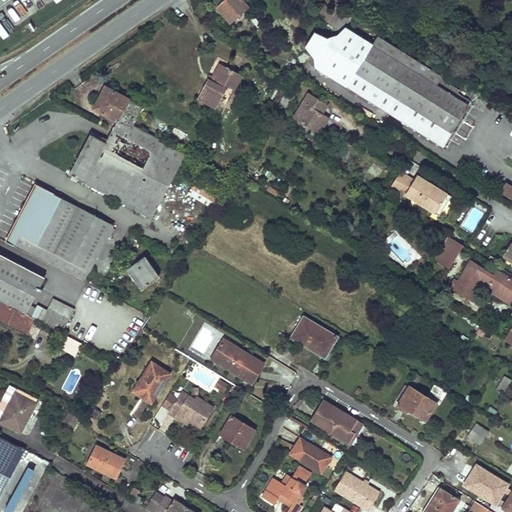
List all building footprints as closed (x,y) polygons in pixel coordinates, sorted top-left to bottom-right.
[(227,0),(218,8),(230,23),(248,8),(240,0),(227,0)] [(321,16),(328,24),(342,8),(337,5),(331,13),(328,10),(321,16)] [(342,8),(337,14),(349,21),(353,14),(342,8)] [(316,70),(441,148),(467,106),(461,102),(463,98),(437,82),(435,86),(382,53),(343,29),(349,21),(337,14),(328,24),(326,26),(338,34),(327,37),(315,34),(305,48),(313,60),(316,70)] [(435,86),(437,82),(384,49),(382,53),(435,86)] [(208,80),(198,99),(216,109),(223,98),(228,87),(234,90),(242,76),(220,65),(213,78),(211,82),(208,80)] [(287,90),(276,79),(270,90),(275,93),(270,103),(278,107),(285,94),(287,90)] [(106,87),(94,109),(117,122),(118,123),(125,110),(138,117),(143,107),(106,87)] [(228,87),(223,98),(228,101),(234,90),(228,87)] [(285,94),(278,107),(285,111),(292,97),(285,94)] [(308,94),(294,118),(319,134),(329,118),(322,114),(327,106),(308,94)] [(155,116),(150,127),(163,133),(168,122),(155,116)] [(117,122),(113,131),(120,135),(125,127),(118,123),(117,122)] [(125,127),(120,135),(126,138),(133,126),(127,123),(125,127)] [(133,126),(126,138),(153,152),(159,141),(133,126)] [(94,136),(72,176),(151,219),(180,166),(157,154),(153,152),(126,138),(120,135),(113,131),(108,141),(103,138),(101,140),(94,136)] [(159,141),(153,152),(157,154),(163,144),(159,141)] [(163,144),(157,154),(180,166),(185,156),(163,144)] [(401,175),(391,189),(433,217),(445,198),(436,191),(433,195),(430,192),(432,189),(417,179),(414,184),(401,175)] [(511,187),(506,184),(501,194),(511,200),(511,187)] [(35,185),(5,241),(13,245),(43,189),(35,185)] [(114,226),(43,189),(13,245),(84,282),(108,237),(112,230),(112,228),(114,226)] [(445,198),(433,217),(438,220),(450,201),(445,198)] [(181,234),(188,223),(173,214),(166,225),(181,234)] [(433,235),(426,245),(429,247),(436,236),(433,235)] [(463,245),(450,237),(436,259),(449,267),(463,245)] [(0,301),(3,303),(24,313),(26,315),(44,279),(0,255),(0,301)] [(143,259),(128,269),(142,290),(157,279),(143,259)] [(470,262),(457,283),(474,293),(481,282),(511,300),(511,287),(511,286),(511,284),(511,279),(497,271),(494,276),(470,262)] [(474,293),(457,283),(454,281),(450,288),(474,303),(483,288),(511,305),(511,300),(481,282),(474,293)] [(24,313),(3,303),(0,307),(0,317),(23,330),(30,317),(26,315),(24,313)] [(32,318),(35,319),(41,322),(47,311),(37,306),(32,318)] [(47,311),(41,322),(51,328),(59,313),(49,308),(47,311)] [(59,313),(51,328),(62,333),(69,318),(59,313)] [(30,317),(23,330),(28,333),(35,319),(32,318),(30,317)] [(304,317),(291,338),(329,361),(332,356),(328,354),(338,338),(304,317)] [(82,344),(65,335),(59,347),(75,355),(82,344)] [(224,339),(212,359),(252,384),(264,364),(224,339)] [(151,362),(133,391),(144,398),(146,395),(154,400),(171,374),(151,362)] [(421,376),(417,375),(411,384),(415,386),(421,376)] [(504,376),(496,390),(503,394),(511,381),(504,376)] [(221,378),(214,385),(223,392),(230,385),(221,378)] [(439,406),(447,392),(435,385),(427,398),(409,387),(397,408),(406,414),(408,410),(416,415),(426,421),(436,404),(439,406)] [(0,421),(1,422),(17,389),(11,386),(0,407),(0,421)] [(38,399),(17,389),(1,422),(20,432),(38,399)] [(182,392),(178,399),(184,403),(188,396),(182,392)] [(154,400),(146,395),(144,398),(152,404),(154,400)] [(178,399),(169,413),(176,417),(178,415),(190,422),(201,428),(213,408),(196,397),(194,400),(188,396),(184,403),(178,399)] [(325,401),(312,421),(350,444),(362,425),(325,401)] [(190,422),(178,415),(176,417),(188,425),(190,422)] [(232,416),(221,434),(244,449),(256,431),(232,416)] [(287,419),(285,428),(298,432),(301,424),(287,419)] [(476,424),(468,437),(480,445),(488,431),(476,424)] [(0,498),(25,449),(0,435),(0,498)] [(319,450),(299,438),(289,454),(321,473),(327,464),(318,458),(317,454),(319,450)] [(125,459),(97,446),(88,465),(99,471),(99,469),(116,478),(125,459)] [(330,457),(319,450),(317,454),(318,458),(327,464),(330,457)] [(467,464),(457,480),(470,488),(480,472),(467,464)] [(345,471),(333,489),(367,510),(378,492),(345,471)] [(286,498),(283,502),(289,505),(284,511),(295,511),(301,503),(294,498),(299,491),(301,492),(305,486),(303,485),(306,480),(294,473),(291,478),(286,486),(281,483),(273,478),(265,490),(268,492),(264,499),(273,504),(276,498),(279,494),(286,498)] [(286,486),(291,478),(286,475),(281,483),(286,486)] [(437,498),(435,496),(425,511),(451,511),(459,500),(442,489),(437,498)] [(150,511),(153,511),(164,496),(156,491),(145,509),(150,511)] [(498,493),(488,509),(492,511),(504,511),(506,511),(508,511),(511,511),(511,492),(508,499),(498,493)] [(279,494),(276,498),(283,502),(286,498),(279,494)] [(164,496),(153,511),(194,511),(173,499),(172,501),(164,496)] [(492,511),(488,509),(476,501),(470,511),(469,511),(492,511)] [(324,507),(320,511),(351,511),(336,503),(331,511),(324,507)]
